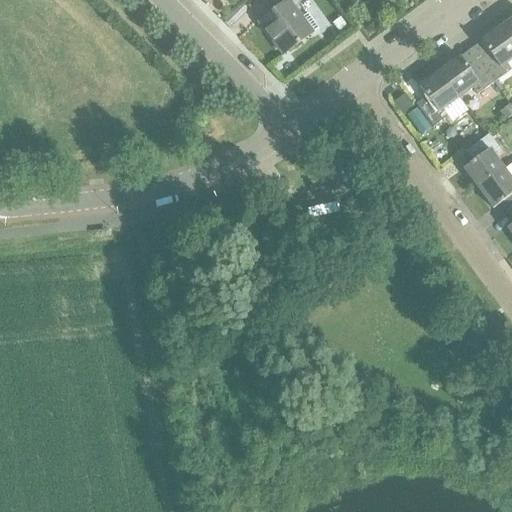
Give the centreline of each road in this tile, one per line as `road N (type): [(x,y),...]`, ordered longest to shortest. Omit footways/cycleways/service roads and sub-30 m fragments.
road 1 (tertiary): [(0,211),(160,189),(207,174),(286,127)]
road 2 (residential): [(348,82),(511,297)]
road 3 (residential): [(286,127),(161,0)]
road 4 (tertiary): [(348,82),(459,0)]
